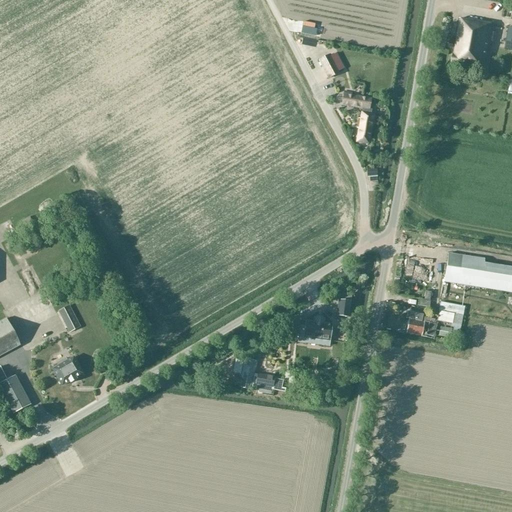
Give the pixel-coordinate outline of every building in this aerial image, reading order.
[(460,19),(452,65),(485,71),(494,23),(468,18),(468,20),(460,19)] [(330,56),(319,61),(329,79),(339,73),(330,56)] [(369,110),(371,99),(344,95),(342,106),(363,109),(361,119),(358,119),(356,128),(359,129),(357,142),(368,144),(373,115),(371,115),(372,110),(369,110)] [(511,293),(511,268),(484,263),(484,260),(449,254),(444,282),(511,293)] [(29,290),(41,284),(32,267),(20,273),(29,290)] [(431,292),(432,286),(420,283),(419,289),(431,292)] [(351,302),(339,300),(337,316),(349,318),(351,302)] [(457,344),(462,323),(465,308),(440,304),(439,313),(437,322),(451,324),(450,327),(453,328),(450,343),(457,344)] [(68,332),(79,327),(68,305),(57,311),(68,332)] [(406,319),(421,322),(423,315),(407,312),(406,319)] [(314,322),(306,321),(303,338),(319,340),(319,345),(329,346),(332,325),(324,324),(324,320),(314,318),(314,322)] [(407,333),(421,336),(421,337),(426,338),(426,336),(433,337),(436,320),(424,318),(423,324),(409,321),(407,333)] [(0,356),(20,346),(14,334),(6,319),(0,322),(0,356)] [(440,327),(438,336),(450,339),(452,330),(440,327)] [(342,357),(330,355),(328,371),(325,371),(324,373),(339,376),(342,357)] [(61,386),(69,381),(69,383),(76,379),(75,378),(82,373),(72,357),(66,361),(65,358),(56,363),(58,366),(52,369),(61,386)] [(243,360),(235,359),(233,372),(241,374),(243,360)] [(201,374),(195,377),(198,383),(204,379),(201,374)] [(272,388),(274,378),(258,375),(256,385),(272,388)] [(15,377),(0,384),(0,389),(13,414),(29,405),(15,377)]
